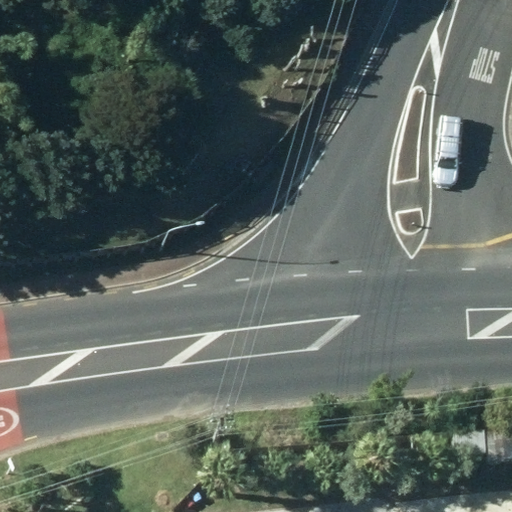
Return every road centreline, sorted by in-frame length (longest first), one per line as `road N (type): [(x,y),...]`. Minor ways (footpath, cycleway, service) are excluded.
road 1 (secondary): [(412,324),(0,377)]
road 2 (tertiary): [(412,324),(408,159),(450,0)]
